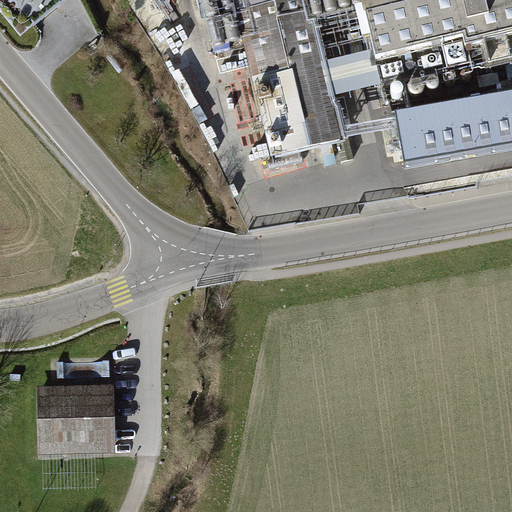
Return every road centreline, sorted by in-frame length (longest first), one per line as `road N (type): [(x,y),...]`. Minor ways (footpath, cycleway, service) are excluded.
road 1 (tertiary): [(511,209),(183,263)]
road 2 (tertiary): [(183,263),(0,52)]
road 3 (unknown): [(386,230),(346,0)]
road 4 (track): [(128,511),(147,455),(148,326),(139,304)]
road 5 (tertiary): [(183,263),(38,318),(0,321)]
